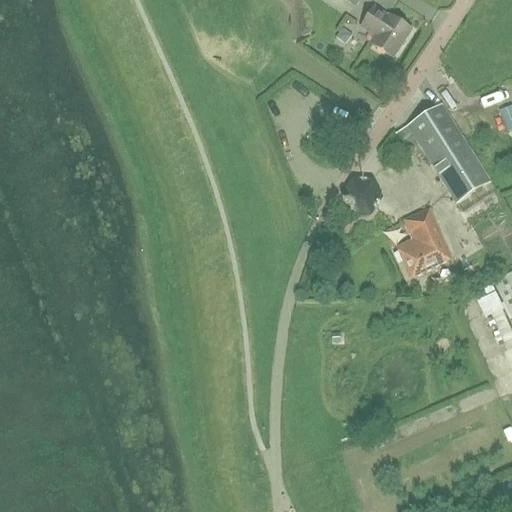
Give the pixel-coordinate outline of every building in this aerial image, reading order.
[(392,59),(410,32),(387,16),(387,17),(373,8),(360,28),(373,37),(368,45),(392,61),(393,60),(392,59)] [(399,142),(411,135),(456,206),(490,184),(440,106),(395,135),(399,142)] [(511,130),(511,106),(499,111),(508,132),(511,130)] [(381,199),(371,181),(351,180),(340,197),(350,214),(370,215),(381,199)] [(469,208),(488,242),(509,230),(490,196),(469,208)] [(450,261),(428,211),(402,223),(411,241),(395,249),(410,281),(450,261)] [(511,273),(490,284),(511,331),(511,273)]
